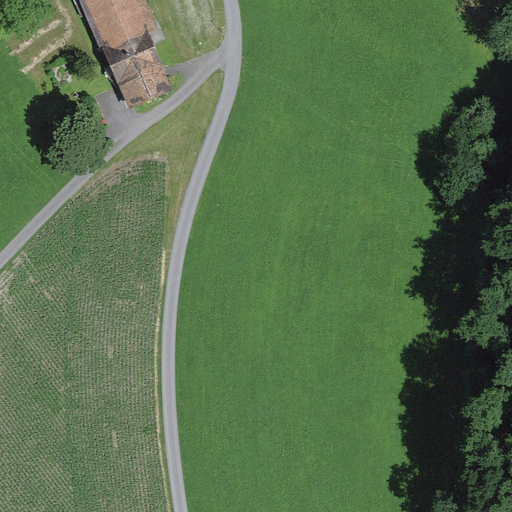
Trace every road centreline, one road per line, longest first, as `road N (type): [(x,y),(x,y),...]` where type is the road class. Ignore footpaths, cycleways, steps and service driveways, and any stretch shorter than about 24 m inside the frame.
road 1 (unclassified): [(238,43),(234,87),(182,233),(173,298),(171,430),(184,511)]
road 2 (unclassified): [(238,43),(74,179),(0,264)]
